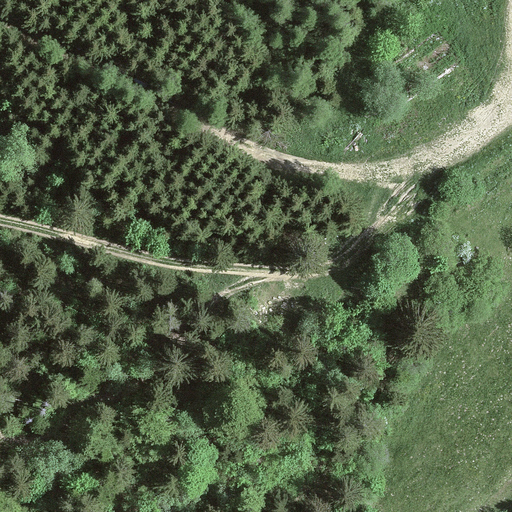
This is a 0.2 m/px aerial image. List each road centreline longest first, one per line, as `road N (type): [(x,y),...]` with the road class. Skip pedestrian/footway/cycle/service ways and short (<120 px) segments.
road 1 (track): [(355,238),(343,189),(326,167),(159,88),(13,0)]
road 2 (track): [(344,245),(259,271),(181,267),(0,222)]
road 3 (track): [(511,115),(450,147),(344,245)]
